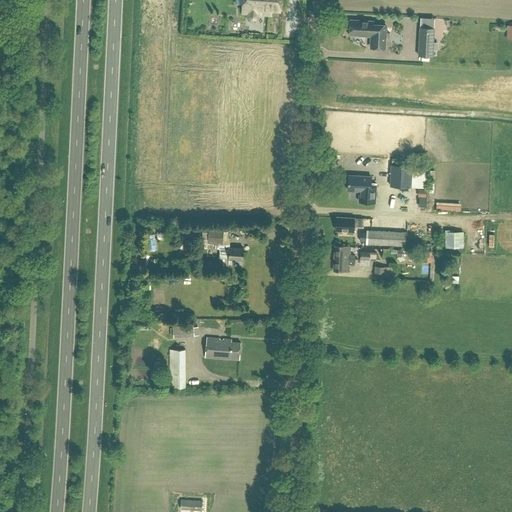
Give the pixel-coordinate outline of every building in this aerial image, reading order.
[(280,11),(280,0),(242,0),(242,13),(248,14),(247,15),(248,18),(250,20),(253,22),(256,21),(257,19),(258,16),(258,14),(270,15),(270,10),(280,11)] [(390,37),(390,32),(386,32),(387,25),(374,24),(374,21),(351,20),(350,34),(372,35),(372,47),(385,48),(386,37),(390,37)] [(433,56),(434,45),(434,27),(420,27),(418,56),(433,56)] [(411,187),(413,166),(391,164),(390,186),(411,187)] [(375,204),(377,185),(371,184),(372,178),(349,175),(348,184),(349,184),(349,191),(360,192),(359,202),(375,204)] [(363,219),(360,219),(337,217),(336,230),(353,231),(354,226),(363,227),(363,219)] [(243,248),(230,247),(230,244),(231,237),(227,237),(223,237),(224,229),(209,228),(209,232),(202,232),(202,239),(208,239),(208,242),(219,243),(218,247),(220,247),(220,248),(219,257),(219,264),(228,264),(228,259),(233,259),(243,259),(243,248)] [(405,245),(406,232),(367,230),(366,244),(405,245)] [(448,246),(466,246),(466,230),(449,230),(448,246)] [(354,264),(354,255),(350,254),(350,247),(336,246),(334,270),(349,271),(349,264),(354,264)] [(431,262),(431,251),(419,250),(418,261),(431,262)] [(370,259),(370,252),(361,251),(360,259),(370,259)] [(385,278),(386,266),(375,266),(374,278),(385,278)] [(193,324),(173,326),(174,337),(194,335),(193,324)] [(239,359),(240,342),(231,342),(231,339),(207,337),(205,357),(239,359)] [(170,349),(170,386),(186,387),(185,349),(170,349)] [(202,510),(202,501),(181,499),(181,509),(202,510)]
